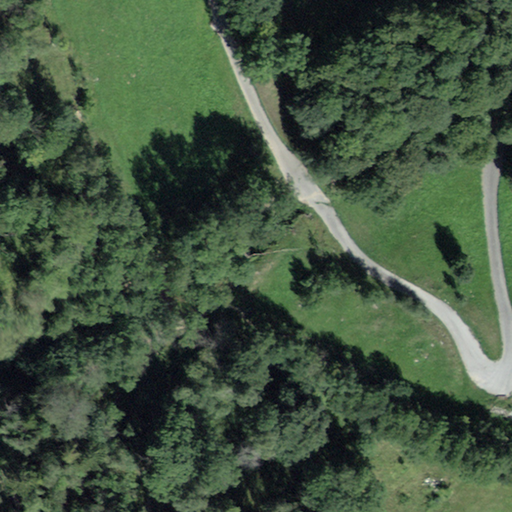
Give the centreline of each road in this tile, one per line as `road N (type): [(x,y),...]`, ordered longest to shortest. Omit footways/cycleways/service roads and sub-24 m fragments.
road 1 (residential): [(511,367),(508,376),(482,381),(422,287),(350,238),(299,181),(267,132),(220,0)]
road 2 (residential): [(511,105),(498,144),(492,232),(511,311)]
